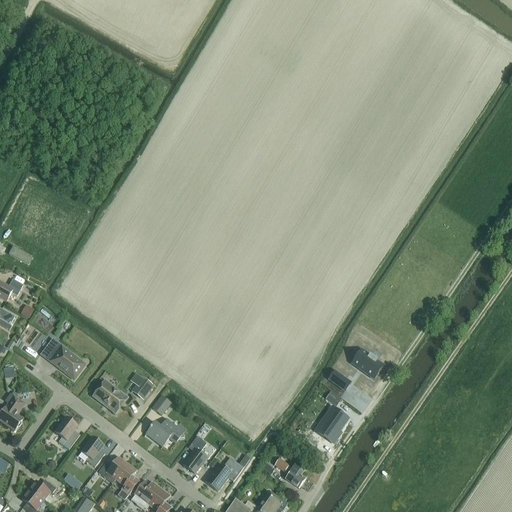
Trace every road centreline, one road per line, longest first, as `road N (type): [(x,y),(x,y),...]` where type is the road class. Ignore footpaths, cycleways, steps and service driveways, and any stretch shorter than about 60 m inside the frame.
road 1 (track): [(345,511),(511,271)]
road 2 (residential): [(213,508),(61,391)]
